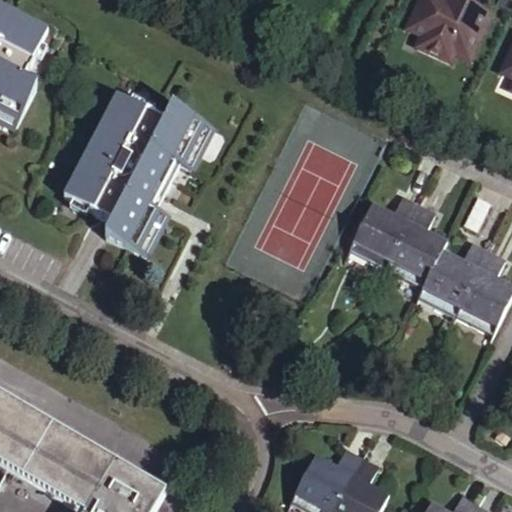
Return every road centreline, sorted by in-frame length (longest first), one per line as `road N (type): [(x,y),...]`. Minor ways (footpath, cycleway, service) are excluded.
road 1 (residential): [(251,420),(222,395),(0,281)]
road 2 (residential): [(251,420),(295,407),(413,423),(511,476)]
